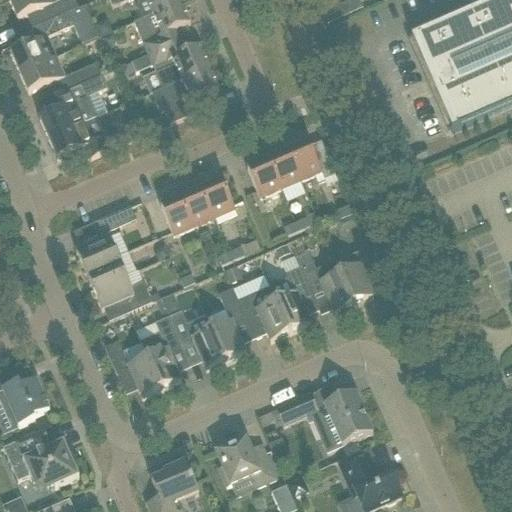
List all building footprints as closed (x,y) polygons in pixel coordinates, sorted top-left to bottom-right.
[(45,12),(50,24),(78,12),(73,0),(68,0),(66,1),(65,0),(15,0),(9,3),(18,24),(45,12)] [(116,0),(119,5),(120,8),(136,1),(139,8),(137,9),(142,22),(152,18),(153,18),(180,6),(177,0),(116,0)] [(511,0),(508,0),(411,42),(412,43),(415,42),(432,79),(441,75),(448,92),(439,96),(455,133),(451,135),(452,136),(511,109),(511,0)] [(153,18),(152,18),(142,22),(134,26),(143,47),(142,47),(148,60),(149,60),(175,48),(170,37),(190,28),(180,6),(153,18)] [(37,45),(10,57),(19,77),(56,61),(47,41),(74,29),(69,16),(50,24),(32,32),(37,45)] [(106,23),(94,29),(99,41),(112,36),(106,23)] [(113,51),(116,44),(113,36),(100,42),(105,54),(113,51)] [(149,60),(153,70),(163,93),(166,91),(209,72),(200,50),(180,59),(175,48),(149,60)] [(136,77),(153,70),(149,60),(148,60),(132,67),(136,77)] [(28,98),(65,82),(56,61),(19,77),(28,98)] [(95,68),(68,79),(74,93),(101,81),(95,68)] [(172,113),(165,117),(170,129),(203,114),(198,103),(219,94),(209,72),(166,91),(172,107),(170,109),(172,113)] [(60,113),(39,122),(48,143),(85,127),(97,121),(88,101),(106,93),(101,81),(74,93),(54,101),(60,113)] [(143,141),(139,132),(136,126),(124,131),(130,146),(143,141)] [(84,152),(89,164),(124,149),(115,131),(91,142),(85,127),(48,143),(57,164),(84,152)] [(146,129),(139,132),(143,141),(153,136),(151,131),(149,129),(146,129)] [(309,147),(288,156),(301,185),(314,179),(317,186),(336,178),(329,162),(318,167),(309,147)] [(301,185),(288,156),(268,165),(281,194),(300,185),(301,185)] [(260,203),(281,194),(268,165),(247,174),(260,203)] [(201,194),(214,223),(235,214),(222,185),(201,194)] [(194,232),(214,223),(201,194),(181,202),(194,232)] [(194,232),(181,202),(160,212),(173,241),(194,232)] [(352,219),(348,209),(337,214),(340,224),(352,219)] [(129,212),(94,228),(99,240),(135,224),(129,212)] [(356,229),(352,219),(340,224),(335,226),(339,236),(356,229)] [(299,236),(310,231),(306,222),(295,227),(299,236)] [(295,227),(284,232),(288,241),(299,236),(295,227)] [(76,255),(84,275),(117,261),(108,241),(76,255)] [(287,248),(275,254),(279,262),(291,257),(287,248)] [(165,250),(157,253),(155,259),(158,266),(170,261),(165,250)] [(229,256),(229,257),(233,265),(244,260),(240,252),(229,256)] [(340,278),(354,310),(374,302),(363,277),(372,274),(363,254),(345,263),(350,274),(340,278)] [(218,261),(222,270),(233,265),(229,257),(218,261)] [(84,275),(93,295),(125,281),(117,261),(84,275)] [(313,266),(300,272),(312,300),(324,295),(334,319),(354,310),(340,278),(335,266),(316,274),(313,266)] [(229,287),(241,282),(236,270),(224,275),(229,287)] [(276,306),(290,338),(310,330),(299,306),(312,300),(300,272),(286,278),(288,283),(270,291),(276,306)] [(184,293),(195,288),(191,279),(180,284),(184,293)] [(125,281),(93,295),(102,315),(127,304),(132,316),(152,307),(149,301),(143,287),(130,292),(125,281)] [(237,305),(246,325),(259,320),(270,347),(290,338),(276,306),(270,291),(238,305),(237,305)] [(207,323),(226,367),(246,358),(234,331),(246,325),(237,305),(238,305),(233,293),(219,299),(225,314),(207,322),(207,323)] [(158,297),(149,301),(152,307),(155,306),(160,304),(161,303),(158,297)] [(161,318),(165,316),(164,313),(160,304),(155,306),(161,318)] [(176,307),(164,313),(165,316),(168,322),(180,316),(176,307)] [(180,316),(168,322),(181,351),(193,346),(206,375),(226,367),(207,323),(207,322),(206,321),(187,329),(181,316),(180,316)] [(181,351),(168,322),(155,328),(159,338),(140,346),(141,348),(149,364),(162,395),(182,386),(169,356),(181,351)] [(119,346),(105,352),(117,378),(129,373),(130,372),(119,346)] [(149,364),(130,372),(129,373),(142,403),(162,395),(149,364)] [(0,397),(3,396),(19,432),(35,425),(34,422),(49,415),(36,384),(21,391),(19,388),(15,390),(10,379),(0,382),(0,397)] [(327,457),(342,451),(373,437),(355,397),(325,411),(336,435),(320,442),(327,457)] [(318,416),(311,399),(276,414),(283,431),(318,416)] [(3,452),(18,486),(29,481),(34,493),(45,497),(61,490),(79,482),(67,455),(54,451),(51,452),(43,435),(3,452)] [(276,484),(273,477),(265,458),(254,463),(245,444),(216,456),(223,472),(218,474),(226,492),(251,481),(256,492),(276,484)] [(279,444),(269,449),(277,466),(287,461),(279,444)] [(354,501),(336,508),(337,511),(377,511),(385,509),(388,510),(395,507),(397,504),(401,502),(388,472),(375,478),(369,465),(355,472),(352,465),(340,470),(354,501)] [(146,508),(147,511),(180,511),(178,507),(198,498),(193,485),(185,467),(164,476),(165,479),(151,485),(159,503),(146,508)] [(310,497),(303,481),(286,489),(289,494),(294,505),(310,497)] [(271,497),(277,511),(294,511),(286,491),(271,497)]
